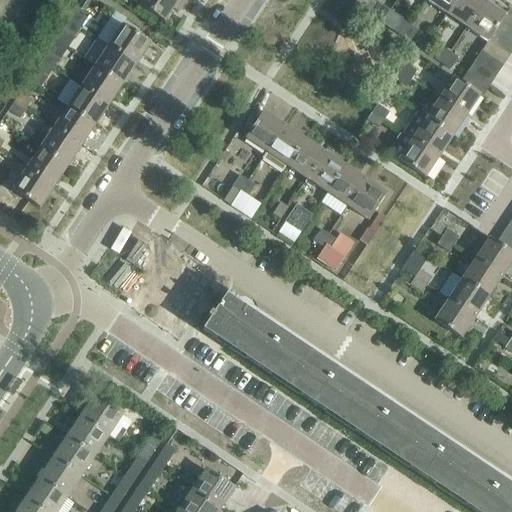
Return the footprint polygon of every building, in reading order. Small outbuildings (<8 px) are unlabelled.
[(83,0),(79,7),(84,11),(90,2),(85,0),(83,0)] [(175,0),(129,0),(164,23),(173,10),(178,13),(183,5),(175,0)] [(357,0),(354,6),(362,11),(369,0),(357,0)] [(369,16),(377,5),(370,0),(369,0),(362,11),(369,16)] [(427,0),(426,2),(447,16),(457,0),(427,0)] [(480,0),(457,0),(447,16),(467,30),(485,3),(480,0)] [(485,3),(467,30),(487,43),(488,41),(494,32),(501,21),(505,16),(485,3)] [(86,20),(74,12),(68,21),(80,29),(86,20)] [(511,15),(507,12),(505,16),(501,21),(511,28),(511,15)] [(63,30),(74,38),(80,29),(68,21),(63,30)] [(511,28),(501,21),(494,32),(511,43),(511,28)] [(402,22),(394,33),(402,38),(410,27),(402,22)] [(149,44),(122,26),(108,48),(135,66),(149,44)] [(409,43),(417,32),(410,27),(402,38),(409,43)] [(511,52),(511,43),(494,32),(488,41),(509,56),(511,52)] [(509,56),(488,41),(487,43),(481,52),(503,66),(509,56)] [(135,66),(108,48),(94,68),(122,86),(135,66)] [(443,49),(435,61),(442,66),(451,54),(443,49)] [(503,66),(481,52),(474,62),(496,76),(503,66)] [(59,62),(47,54),(41,62),(53,70),(59,62)] [(450,71),(458,59),(451,54),(442,66),(450,71)] [(35,71),(47,79),(53,70),(41,62),(35,71)] [(496,76),(474,62),(467,72),(489,86),(496,76)] [(416,74),(404,66),(399,73),(411,81),(416,74)] [(122,86),(94,68),(81,89),(108,107),(122,86)] [(489,86),(467,72),(460,83),(479,96),(481,98),(489,86)] [(394,80),(406,88),(411,81),(399,73),(394,80)] [(460,83),(453,79),(439,100),(465,118),(479,96),(460,83)] [(108,107),(81,89),(67,109),(94,128),(108,107)] [(32,102),(20,94),(14,103),(26,111),(32,102)] [(426,120),(452,137),(465,118),(439,100),(426,120)] [(8,112),(20,120),(26,111),(14,103),(8,112)] [(389,113),(378,105),(372,113),(384,121),(389,113)] [(94,128),(67,109),(53,130),(81,148),(94,128)] [(263,113),(245,139),(266,153),(283,126),(263,113)] [(367,120),(379,129),(384,121),(372,113),(367,120)] [(402,133),(438,158),(452,137),(426,120),(416,113),(402,133)] [(281,174),(286,166),(304,140),(283,126),(266,153),(261,160),(281,174)] [(81,148),(53,130),(40,150),(67,168),(81,148)] [(388,154),(424,179),(438,158),(402,133),(388,154)] [(304,140),(286,166),(306,180),(324,153),(304,140)] [(67,168),(40,150),(26,170),(54,188),(67,168)] [(324,153),(306,180),(327,193),(344,167),(324,153)] [(344,167),(327,193),(347,207),(364,180),(344,167)] [(12,192),(39,210),(54,188),(26,170),(12,192)] [(239,194),(247,199),(255,187),(239,177),(224,200),(232,205),(239,194)] [(368,221),(386,195),(364,180),(347,207),(368,221)] [(271,215),(280,221),(288,209),(279,203),(271,215)] [(294,244),(313,216),(296,205),(277,233),(294,244)] [(367,229),(359,241),(367,247),(386,218),(379,214),(369,230),(367,229)] [(511,223),(503,233),(511,239),(511,223)] [(321,230),(313,242),(320,247),(328,235),(321,230)] [(458,238),(446,231),(441,238),(453,246),(458,238)] [(511,254),(511,239),(503,233),(496,244),(511,254)] [(336,240),(330,248),(344,258),(354,244),(340,234),(336,240)] [(330,248),(336,240),(328,235),(320,247),(323,250),(328,252),(330,248)] [(436,246),(448,254),(453,246),(441,238),(436,246)] [(511,262),(511,254),(496,244),(489,239),(475,260),(502,278),(511,262)] [(323,250),(316,260),(334,272),(344,258),(330,248),(328,252),(323,250)] [(502,278),(475,260),(462,280),(488,298),(502,278)] [(431,279),(419,271),(415,278),(426,286),(431,279)] [(406,274),(401,281),(409,286),(413,279),(406,274)] [(409,286),(421,294),(426,286),(415,278),(413,279),(409,286)] [(488,298),(462,280),(448,300),(475,318),(488,298)] [(231,345),(229,350),(472,511),(511,511),(511,481),(270,321),(267,325),(254,316),(256,312),(256,311),(254,307),(251,304),(248,302),(245,301),(240,301),(227,292),(212,316),(210,315),(207,318),(210,320),(201,331),(216,340),(218,336),(231,345)] [(434,322),(461,339),(475,318),(448,300),(434,322)] [(25,385),(20,381),(7,400),(13,404),(25,385)] [(122,415),(94,397),(80,418),(108,437),(122,415)] [(66,439),(94,458),(108,437),(80,418),(66,439)] [(160,442),(151,436),(137,457),(146,463),(160,442)] [(52,459),(80,478),(94,458),(66,439),(52,459)] [(175,451),(166,446),(152,467),(161,473),(175,451)] [(146,463),(137,457),(124,478),(132,483),(146,463)] [(39,480),(66,499),(80,478),(52,459),(39,480)] [(161,473),(152,467),(138,487),(147,493),(161,473)] [(233,491),(205,472),(191,493),(219,511),(233,491)] [(132,483),(124,478),(110,498),(119,504),(132,483)] [(25,501),(41,511),(57,511),(66,499),(39,480),(25,501)] [(134,511),(147,493),(138,487),(125,508),(130,511),(134,511)] [(218,511),(219,511),(191,493),(177,511),(218,511)] [(113,511),(119,504),(110,498),(100,511),(113,511)] [(17,511),(41,511),(25,501),(17,511)]
